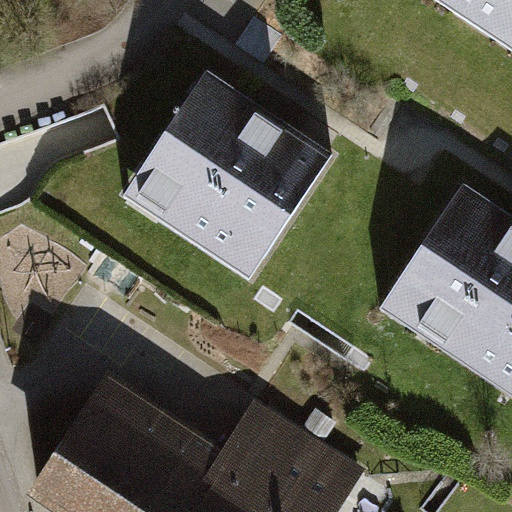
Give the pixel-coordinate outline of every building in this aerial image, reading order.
[(511,0),(421,0),(511,58),(511,0)] [(351,174),(222,91),(136,225),(265,307),(351,174)] [(511,219),(459,186),(378,313),(511,398),(511,219)] [(196,511),(222,474),(214,469),(99,394),(40,486),(79,511),(196,511)] [(257,403),(214,469),(222,474),(196,511),(330,511),(359,469),(257,403)]
